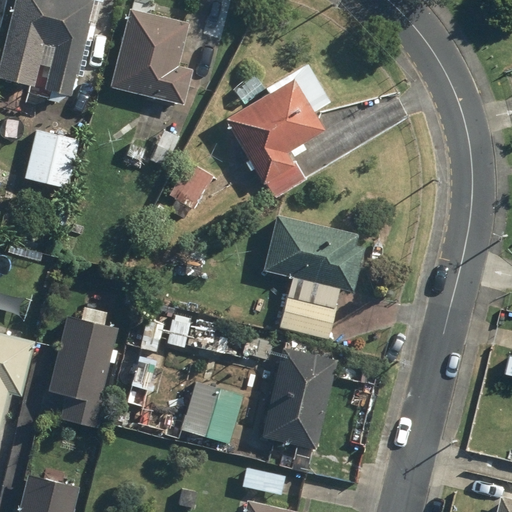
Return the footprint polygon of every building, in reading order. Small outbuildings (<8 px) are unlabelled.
[(22,0),(3,82),(27,88),(38,39),(57,43),(46,92),(71,98),(93,0),(22,0)] [(130,13),(112,91),(168,104),(186,26),(130,13)] [(268,93),(220,119),(256,183),(293,162),(286,149),(323,129),(313,110),(329,101),(308,63),(264,87),(268,93)] [(264,88),(252,73),(232,90),(245,105),(264,88)] [(0,119),(0,175),(72,192),(84,139),(0,119)] [(125,181),(152,195),(172,158),(145,143),(125,181)] [(187,161),(168,194),(195,209),(213,176),(187,161)] [(273,215),(264,269),(352,284),(361,230),(273,215)] [(57,355),(48,389),(68,394),(62,418),(94,426),(118,328),(66,315),(57,355)] [(0,330),(0,383),(18,386),(27,335),(0,330)] [(276,348),(261,440),(316,449),(331,356),(276,348)] [(186,435),(225,441),(234,385),(195,379),(186,435)] [(18,509),(16,511),(72,511),(79,486),(27,473),(18,509)] [(511,511),(511,495),(508,495),(502,511),(511,511)] [(300,511),(248,501),(245,511),(300,511)]
